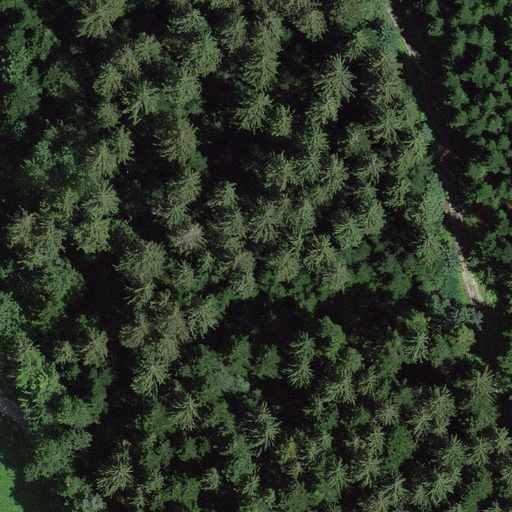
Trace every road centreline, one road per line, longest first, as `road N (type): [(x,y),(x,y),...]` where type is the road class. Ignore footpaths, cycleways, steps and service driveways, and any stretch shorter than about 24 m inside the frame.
road 1 (track): [(511,416),(461,234),(451,156),(393,0)]
road 2 (track): [(0,404),(39,443),(78,511)]
